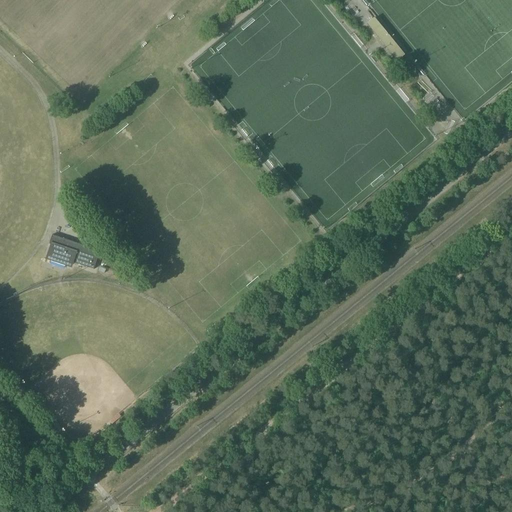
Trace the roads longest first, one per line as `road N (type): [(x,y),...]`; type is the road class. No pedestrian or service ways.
road 1 (unclassified): [(84,478),(511,129)]
road 2 (unknown): [(154,511),(511,225)]
road 3 (unknown): [(0,51),(47,112),(63,219)]
road 4 (unknown): [(0,511),(48,466),(52,442),(0,394)]
